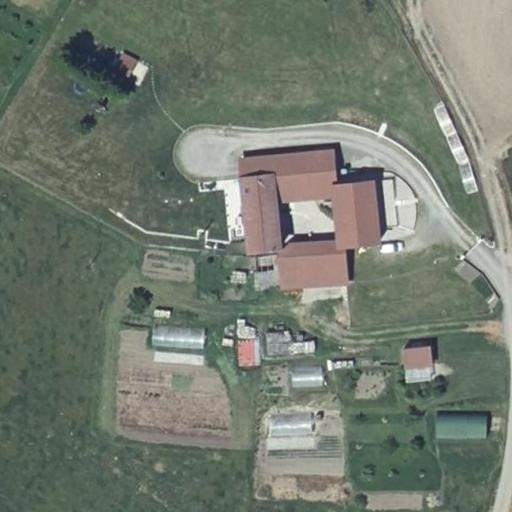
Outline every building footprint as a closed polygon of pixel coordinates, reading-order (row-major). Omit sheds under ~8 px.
[(329,152),(285,157),(289,193),(274,196),(275,211),(323,205),(333,204),(332,185),(329,152)] [(285,157),(239,159),(248,247),(273,246),(278,246),(275,211),(274,196),(289,193),(285,157)] [(372,183),(376,222),(395,220),(391,181),(372,183)] [(337,241),(340,242),(377,237),(376,222),(372,183),(372,182),(332,185),(333,204),(323,205),(324,216),(336,214),(337,241)] [(336,258),(342,258),(340,242),(337,241),(312,243),(312,259),(336,258)] [(278,246),(273,246),(274,253),(276,268),(251,269),(253,288),(338,280),(336,258),(312,259),(312,243),(278,246)] [(430,345),(403,348),(405,365),(432,362),(430,345)]
